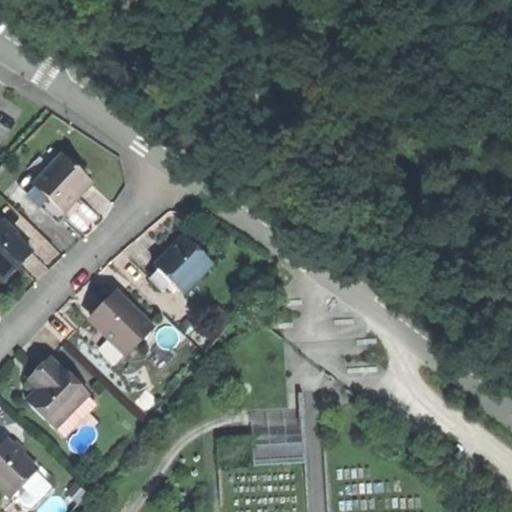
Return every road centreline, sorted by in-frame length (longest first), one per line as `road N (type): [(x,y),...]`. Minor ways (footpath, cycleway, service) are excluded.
road 1 (residential): [(511,421),(294,255)]
road 2 (residential): [(0,350),(166,164)]
road 3 (unclassified): [(166,164),(0,52)]
road 4 (unclassified): [(294,255),(166,164)]
